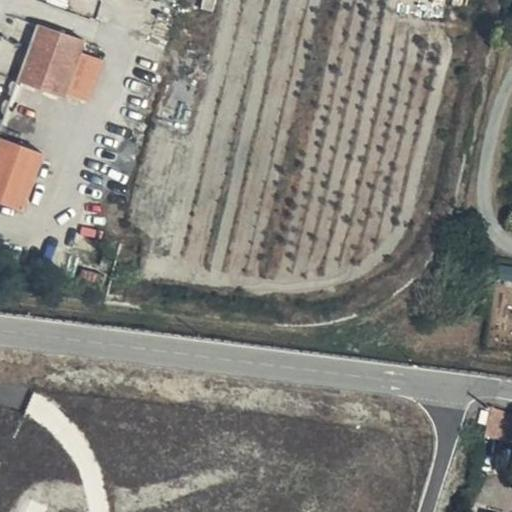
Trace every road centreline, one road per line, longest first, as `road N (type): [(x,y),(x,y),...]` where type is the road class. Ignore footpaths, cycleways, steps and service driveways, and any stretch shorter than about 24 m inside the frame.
road 1 (unclassified): [(0,331),(511,395)]
road 2 (unknown): [(65,0),(96,15),(112,41),(97,114),(30,209),(0,227)]
road 3 (unknown): [(511,76),(481,182),(486,226),(511,251)]
